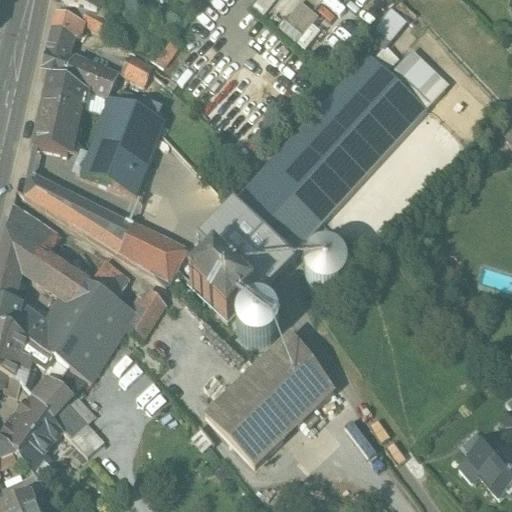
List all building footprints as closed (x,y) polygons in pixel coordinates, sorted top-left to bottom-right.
[(101,0),(65,0),(63,8),(88,14),(97,17),(101,0)] [(319,21),(301,7),(286,26),(304,40),(319,21)] [(106,24),(88,14),(82,13),(75,25),(81,27),(99,37),(106,24)] [(75,25),(56,17),(52,34),(76,42),(81,27),(75,25)] [(173,43),(155,68),(164,72),(181,48),(173,43)] [(65,56),(48,49),(41,76),(49,79),(63,85),(64,85),(73,66),(63,62),(65,56)] [(158,76),(130,62),(121,81),(144,92),(149,82),(151,78),(155,81),(158,76)] [(233,208),(292,262),(426,115),(368,62),(233,208)] [(102,77),(73,66),(64,85),(89,96),(107,104),(113,92),(117,87),(102,77)] [(63,85),(49,79),(45,100),(81,107),(81,108),(86,109),(89,96),(64,85),(63,85)] [(156,86),(149,82),(144,92),(152,96),(156,86)] [(140,104),(113,92),(107,104),(110,105),(134,116),(135,116),(140,104)] [(81,107),(45,100),(34,151),(66,158),(69,144),(73,144),(81,108),(81,107)] [(134,116),(110,105),(81,179),(136,202),(164,128),(135,116),(134,116)] [(188,255),(28,179),(24,197),(158,281),(168,291),(188,255)] [(296,265),(292,262),(233,208),(199,244),(215,261),(253,299),(258,303),(296,265)] [(114,305),(5,235),(0,259),(21,273),(67,303),(101,326),(106,318),(114,305)] [(344,285),(347,274),(344,264),(336,256),(325,253),(315,256),(307,264),(304,275),(307,286),(315,293),(326,296),(337,293),(344,285)] [(21,273),(0,259),(0,286),(15,290),(21,273)] [(215,261),(190,286),(191,288),(190,289),(193,292),(194,291),(228,325),(253,299),(215,261)] [(15,290),(0,286),(0,330),(14,335),(21,314),(23,309),(10,306),(15,290)] [(101,326),(67,303),(59,317),(66,322),(57,336),(43,357),(70,376),(101,326)] [(274,337),(277,327),(274,317),(267,310),(257,308),(247,311),(240,318),(238,328),(240,338),(248,345),(257,347),(267,344),(274,337)] [(57,336),(26,316),(21,314),(14,335),(43,357),(57,336)] [(101,326),(70,376),(86,387),(91,390),(126,334),(106,318),(101,326)] [(14,335),(0,330),(0,381),(21,389),(23,392),(32,367),(62,387),(70,376),(43,357),(14,335)] [(292,339),(206,422),(255,472),(335,396),(292,339)] [(86,387),(70,376),(62,387),(64,389),(66,387),(78,395),(86,387)] [(0,381),(0,396),(1,396),(28,407),(32,402),(23,392),(21,389),(0,381)] [(72,402),(47,384),(32,402),(65,438),(87,462),(102,449),(66,408),(72,402)] [(28,407),(13,427),(32,441),(28,446),(44,458),(65,438),(32,402),(28,407)] [(511,418),(502,428),(506,433),(497,441),(507,452),(511,447),(511,418)] [(32,441),(13,427),(0,444),(0,446),(18,460),(28,446),(32,441)] [(497,441),(496,440),(458,473),(472,488),(479,482),(499,504),(511,492),(511,457),(507,452),(497,441)] [(0,480),(0,481),(0,480),(0,463),(3,463),(5,467),(13,464),(15,469),(22,465),(18,460),(0,446),(0,480)] [(36,511),(31,500),(5,511),(2,511),(36,511)]
